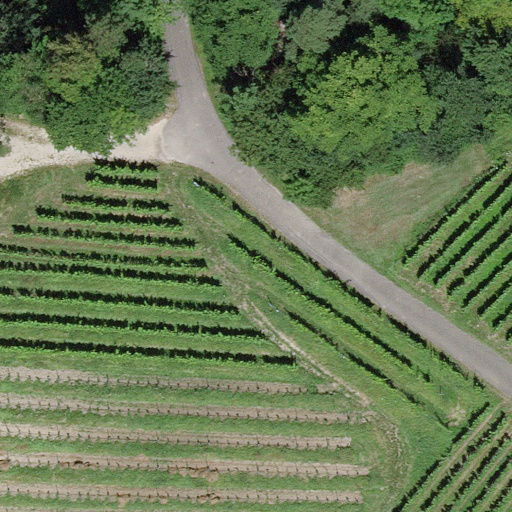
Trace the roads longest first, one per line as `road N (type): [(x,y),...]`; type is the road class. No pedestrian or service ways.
road 1 (track): [(173,0),(188,130),(248,195),(511,388)]
road 2 (track): [(33,156),(188,130),(234,95),(271,29),(306,0)]
road 3 (track): [(292,227),(511,117)]
